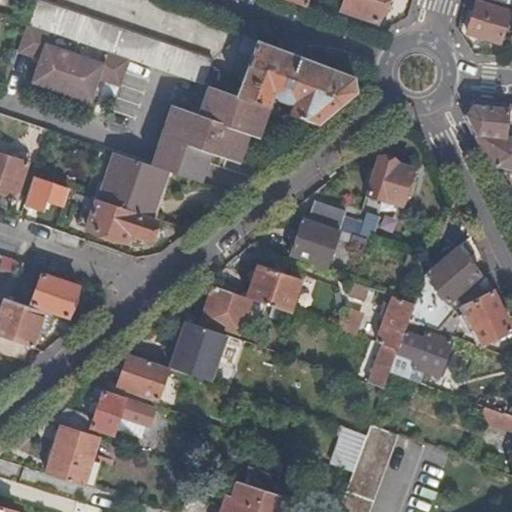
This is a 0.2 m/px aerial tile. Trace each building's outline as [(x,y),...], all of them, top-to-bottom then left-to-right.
[(42,0),(35,0),(26,24),(55,34),(80,43),(106,51),(203,85),(212,59),(42,0)] [(378,22),(386,0),(345,0),(342,9),(378,22)] [(511,11),(478,1),(470,30),(503,40),(511,11)] [(80,43),(55,34),(52,47),(26,38),(21,51),(42,59),(37,76),(66,86),(80,43)] [(353,76),(245,35),(239,52),(251,56),(237,96),(269,107),(274,95),(279,101),(286,102),(294,101),(289,114),(317,124),(357,91),(353,76)] [(66,86),(94,96),(100,79),(121,86),(126,73),(101,65),(106,51),(80,43),(66,86)] [(66,86),(37,76),(35,82),(64,92),(66,86)] [(92,102),(94,96),(66,86),(64,92),(92,102)] [(269,107),(237,96),(209,87),(200,115),(173,106),(168,121),(245,148),(250,132),(260,136),(269,107)] [(511,107),(473,103),(466,113),(492,166),(511,170),(511,107)] [(240,161),(245,148),(168,121),(154,165),(169,171),(201,182),(211,152),(240,161)] [(41,154),(48,135),(34,131),(27,150),(41,154)] [(29,163),(0,152),(0,192),(17,198),(29,163)] [(101,199),(153,217),(169,171),(154,165),(116,153),(101,199)] [(398,161),(378,155),(367,193),(402,204),(413,167),(398,163),(398,161)] [(34,177),(25,205),(40,210),(49,182),(34,177)] [(309,219),(340,230),(342,224),(347,210),(315,199),(309,219)] [(453,199),(437,243),(445,258),(427,273),(416,303),(410,320),(418,322),(440,331),(456,311),(449,302),(479,276),(458,248),(471,236),(453,199)] [(150,240),(156,221),(97,200),(95,205),(86,228),(125,241),(129,233),(150,240)] [(77,225),(86,228),(95,205),(85,201),(77,225)] [(309,219),(304,218),(291,254),(328,266),(340,230),(309,219)] [(342,224),(340,230),(355,234),(358,236),(360,230),(342,224)] [(363,247),(366,238),(358,236),(355,234),(352,243),(363,247)] [(427,272),(431,260),(410,253),(406,264),(427,272)] [(259,263),(248,296),(252,297),(290,311),(302,278),(259,263)] [(77,286),(42,274),(32,304),(68,317),(77,286)] [(482,280),(479,276),(449,302),(456,311),(462,304),(482,280)] [(485,276),(482,280),(462,304),(483,343),(511,328),(485,276)] [(370,287),(353,281),(349,294),(365,300),(370,287)] [(248,296),(215,284),(203,318),(222,325),(225,313),(244,319),(252,297),(248,296)] [(410,320),(416,303),(395,296),(392,303),(388,315),(379,341),(384,343),(399,348),(410,320)] [(0,314),(0,336),(34,347),(39,332),(45,311),(14,301),(6,298),(0,314)] [(388,315),(392,303),(387,302),(383,313),(388,315)] [(361,310),(351,307),(344,329),(358,334),(361,321),(358,320),(361,310)] [(48,335),(54,314),(45,311),(39,332),(48,335)] [(225,313),(222,325),(240,331),(244,319),(225,313)] [(235,368),(245,339),(187,319),(170,367),(211,381),(217,363),(235,368)] [(418,322),(410,320),(399,348),(397,353),(416,360),(414,366),(440,375),(452,341),(456,343),(458,337),(454,336),(452,340),(427,331),(424,339),(413,335),(418,322)] [(0,353),(29,363),(34,347),(0,336),(0,353)] [(397,353),(399,348),(384,343),(370,382),(385,387),(390,371),(395,359),(397,353)] [(170,367),(129,353),(119,385),(159,399),(170,367)] [(405,363),(395,359),(390,371),(401,375),(405,363)] [(69,407),(53,420),(61,422),(92,432),(94,425),(113,432),(115,429),(140,437),(145,423),(150,424),(155,408),(124,397),(104,390),(95,419),(85,412),(69,407)] [(511,475),(511,416),(485,406),(480,420),(509,430),(511,431),(511,475)] [(61,422),(46,472),(83,484),(99,435),(92,432),(61,422)] [(369,511),(398,433),(371,424),(367,434),(353,472),(338,511),(369,511)] [(353,472),(367,434),(344,426),(330,464),(353,472)] [(208,452),(198,449),(194,463),(204,466),(208,452)] [(243,481),(269,490),(273,475),(249,467),(243,481)] [(287,511),(292,497),(269,490),(243,481),(238,480),(233,499),(226,497),(221,511),(287,511)]
